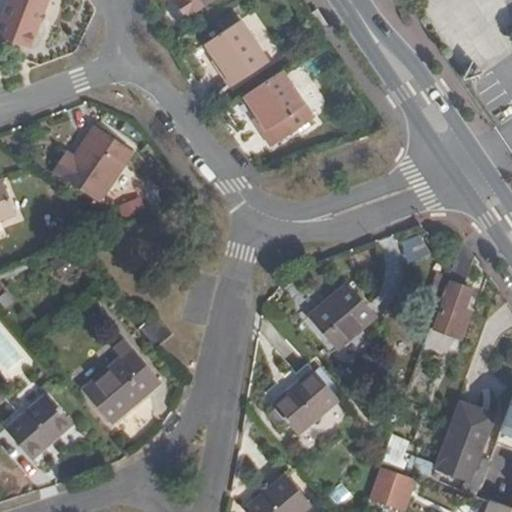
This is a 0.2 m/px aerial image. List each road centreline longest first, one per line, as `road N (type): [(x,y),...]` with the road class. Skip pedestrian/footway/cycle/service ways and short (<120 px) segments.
road 1 (residential): [(130,62),(244,202),(268,215)]
road 2 (secondary): [(477,154),(403,53),(354,7)]
road 3 (residential): [(449,169),(319,220),(268,215)]
road 4 (secondary): [(354,7),(367,44),(449,169)]
road 5 (residential): [(268,215),(242,253),(217,380)]
road 6 (residential): [(111,491),(165,454),(217,380)]
road 7 (residential): [(130,62),(0,110)]
road 8 (residential): [(217,380),(220,430),(204,511)]
